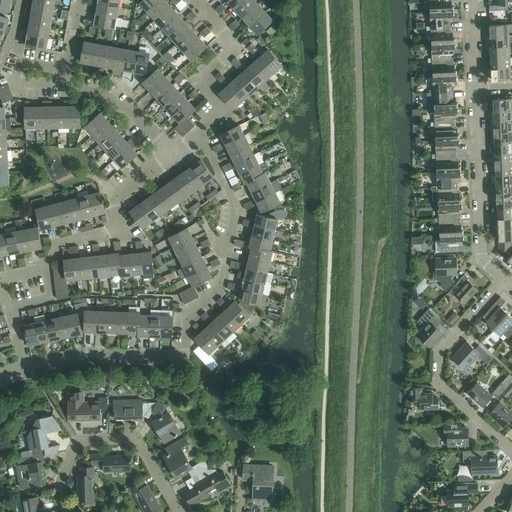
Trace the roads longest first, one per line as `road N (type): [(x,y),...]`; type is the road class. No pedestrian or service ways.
road 1 (residential): [(198,130),(233,199),(234,220),(221,286),(187,317),(184,356),(85,353),(24,366)]
road 2 (residential): [(511,452),(439,384),(441,351),(504,281)]
road 3 (residential): [(177,511),(136,439),(77,441),(60,483),(67,511)]
road 4 (residential): [(504,281),(481,259),(472,87)]
road 5 (residential): [(47,268),(63,243),(119,233),(118,191),(172,154)]
road 6 (residential): [(198,130),(221,109),(200,76),(236,46),(194,0)]
road 7 (residential): [(172,154),(114,97),(64,85)]
road 8 (residential): [(64,85),(11,84),(21,61),(63,70)]
